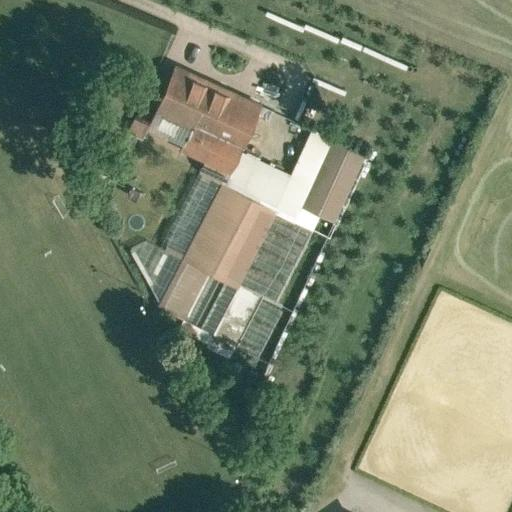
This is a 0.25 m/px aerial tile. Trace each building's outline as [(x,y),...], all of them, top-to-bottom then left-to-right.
[(176,65),(150,120),(186,137),(181,147),(231,171),(261,104),(176,65)] [(296,217),(301,205),(332,136),(308,126),(289,170),(242,149),(227,183),(296,217)] [(365,151),(332,136),(301,205),(335,220),(365,151)] [(131,247),(163,307),(190,256),(227,184),(200,172),(161,247),(146,239),(131,247)] [(227,184),(190,256),(237,280),(241,282),(277,210),(227,184)] [(313,228),(277,210),(241,282),(276,300),(313,228)] [(237,280),(190,256),(163,307),(257,356),(281,309),(235,285),(237,280)]
